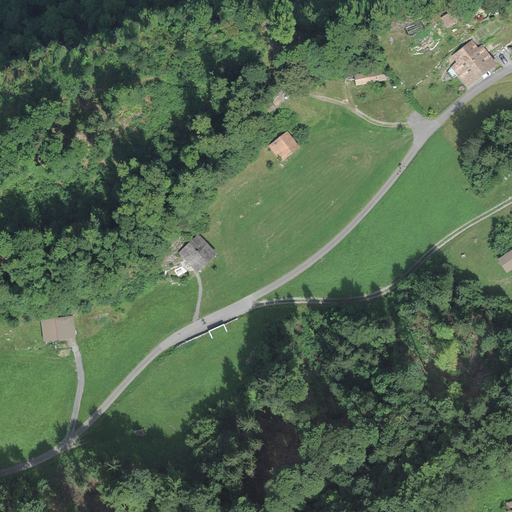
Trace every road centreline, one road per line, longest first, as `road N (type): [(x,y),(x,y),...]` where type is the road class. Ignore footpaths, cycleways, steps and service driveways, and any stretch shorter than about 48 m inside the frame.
road 1 (unclassified): [(0,470),(66,443),(164,341),(317,258),(428,127),(511,68)]
road 2 (trunk): [(511,278),(0,475)]
road 3 (track): [(245,300),(253,307),(380,292),(471,220),(511,200)]
road 4 (track): [(428,127),(372,120),(326,96),(272,83)]
